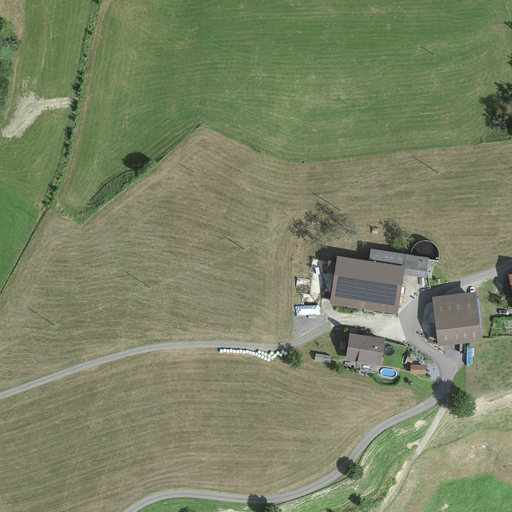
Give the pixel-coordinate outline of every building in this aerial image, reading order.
[(332,259),(325,302),(391,312),(397,272),(420,276),(422,261),(365,252),(363,263),(332,259)] [(511,272),(501,274),(507,312),(511,311),(511,272)] [(475,293),(436,298),(442,343),(481,338),(475,293)] [(378,341),(342,335),(338,358),(374,364),(378,341)] [(427,375),(427,364),(412,363),(412,374),(427,375)]
